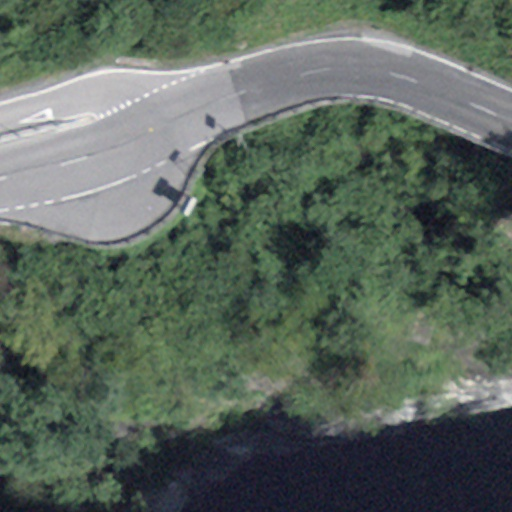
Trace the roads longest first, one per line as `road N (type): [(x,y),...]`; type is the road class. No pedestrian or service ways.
road 1 (tertiary): [(166,123),(283,82),(356,70),(420,85),(511,123)]
road 2 (unclassified): [(166,123),(154,106),(122,93),(0,120)]
road 3 (tertiary): [(0,179),(105,150),(166,123)]
